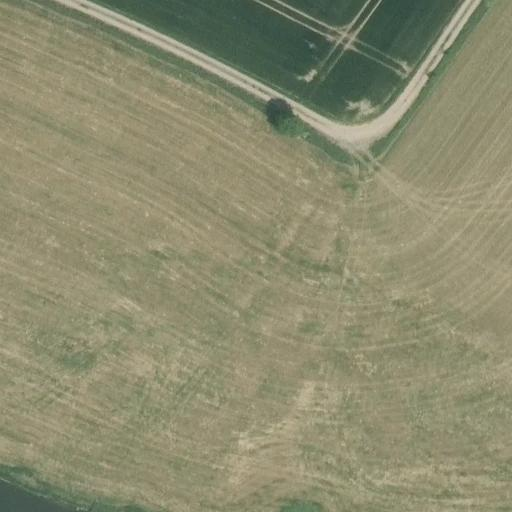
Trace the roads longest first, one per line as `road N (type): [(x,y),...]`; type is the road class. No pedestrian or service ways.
road 1 (track): [(77,0),(341,134)]
road 2 (track): [(477,0),(401,106),(359,135),(341,134)]
